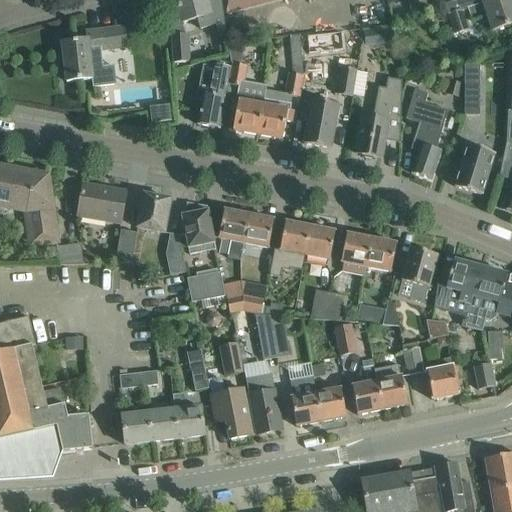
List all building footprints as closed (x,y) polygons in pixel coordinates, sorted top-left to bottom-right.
[(201,29),(216,25),(220,37),(228,35),(225,23),(221,0),(217,0),(207,3),(206,0),(175,0),(182,23),(198,19),(201,29)] [(222,0),(226,15),(282,0),(222,0)] [(428,0),(408,0),(412,12),(430,8),(428,0)] [(445,4),(449,15),(448,16),(454,35),(469,30),(463,11),(462,10),(468,9),(472,23),(487,18),(491,31),(501,28),(511,24),(511,0),(494,0),(487,3),(485,0),(465,0),(454,3),(453,1),(445,4)] [(102,67),(100,51),(106,50),(123,48),(122,29),(104,30),(86,32),(87,41),(62,44),(67,83),(91,80),(92,88),(116,85),(113,65),(102,67)] [(189,34),(171,35),(173,63),(190,62),(189,34)] [(511,58),(510,59),(508,111),(506,144),(500,174),(511,178),(511,194),(506,211),(511,212),(511,58)] [(233,132),(257,136),(266,91),(267,87),(244,82),(247,67),(232,64),(232,68),(231,68),(227,85),(238,87),(236,101),(232,101),(230,112),(236,113),(233,132)] [(219,129),(227,85),(231,68),(215,65),(209,95),(203,94),(198,125),(219,129)] [(356,71),(342,69),(337,95),(352,97),(356,71)] [(266,91),(257,136),(282,141),(286,122),(291,123),(293,112),(290,111),(291,105),(292,97),(300,99),(304,77),(288,75),(284,94),(266,91)] [(450,81),(446,94),(458,97),(462,84),(450,81)] [(478,115),(479,84),(464,84),(464,115),(478,115)] [(362,155),(364,158),(371,160),(374,157),(381,159),(385,137),(399,139),(399,144),(400,144),(402,92),(378,88),(373,118),(362,116),(355,154),(362,155)] [(427,94),(414,91),(406,119),(419,123),(411,148),(418,151),(411,174),(432,181),(441,152),(435,150),(448,111),(424,104),(427,94)] [(311,101),(304,144),(331,149),(339,106),(311,101)] [(494,154),(468,146),(455,187),(481,196),(494,154)] [(0,168),(0,207),(27,213),(32,246),(57,242),(48,178),(0,168)] [(82,193),(78,217),(121,225),(126,192),(83,185),(82,193)] [(137,229),(138,229),(164,234),(170,200),(144,195),(137,229)] [(182,217),(184,227),(190,256),(202,253),(200,247),(214,244),(207,207),(194,205),(192,215),(182,217)] [(243,245),(249,216),(224,211),(220,231),(219,240),(231,243),(228,258),(240,260),(243,245)] [(274,220),(249,216),(243,245),(268,249),(274,220)] [(274,250),(269,276),(280,278),(281,270),(288,271),(289,267),(302,270),(304,258),(310,228),(285,223),(280,251),(274,250)] [(335,233),(310,228),(304,258),(329,262),(335,233)] [(122,230),(116,263),(132,263),(137,233),(122,230)] [(341,264),(344,264),(343,273),(364,277),(366,269),(371,240),(347,235),(341,264)] [(396,245),(371,240),(366,269),(390,274),(396,245)] [(411,249),(405,268),(401,281),(415,285),(410,301),(422,305),(432,275),(437,256),(411,249)] [(84,254),(83,260),(88,263),(92,263),(96,259),(87,251),(84,254)] [(166,255),(168,265),(184,262),(182,253),(166,255)] [(472,297),(481,268),(454,261),(446,288),(438,286),(434,309),(464,317),(467,318),(472,297)] [(507,275),(481,268),(472,297),(467,318),(464,328),(478,331),(480,322),(485,324),(487,324),(494,323),(496,318),(511,321),(511,296),(502,294),(507,275)] [(192,303),(197,302),(203,301),(225,297),(223,287),(220,273),(187,280),(192,303)] [(310,320),(325,321),(330,294),(316,291),(310,320)] [(325,321),(338,322),(343,297),(330,294),(325,321)] [(243,295),(225,299),(229,315),(243,312),(246,313),(243,295)] [(263,300),(243,295),(246,313),(260,315),(263,300)] [(203,301),(197,302),(198,311),(206,309),(203,301)] [(262,317),(268,318),(283,319),(283,306),(271,304),(270,308),(264,307),(262,317)] [(358,321),(373,324),(376,308),(361,304),(358,321)] [(254,317),(264,361),(276,359),(268,318),(262,317),(254,317)] [(0,324),(0,439),(56,426),(63,453),(92,449),(89,416),(66,418),(63,401),(60,390),(43,394),(32,347),(35,346),(29,318),(0,324)] [(156,332),(188,326),(190,332),(197,331),(195,318),(155,325),(156,332)] [(268,318),(276,359),(291,356),(283,319),(268,318)] [(352,326),(334,329),(340,356),(357,353),(352,326)] [(400,328),(402,345),(419,343),(417,326),(400,328)] [(367,329),(369,340),(380,337),(378,327),(367,329)] [(83,338),(65,339),(65,349),(83,349),(83,338)] [(416,343),(403,346),(408,376),(422,374),(416,343)] [(220,348),(225,375),(242,372),(237,344),(220,348)] [(189,359),(191,368),(196,391),(208,388),(202,356),(189,359)] [(437,361),(439,370),(427,372),(433,401),(458,396),(450,358),(437,361)] [(374,373),(371,360),(362,362),(364,375),(374,373)] [(374,370),(377,383),(382,411),(407,406),(403,386),(399,365),(374,370)] [(489,365),(474,368),(479,390),(494,387),(489,365)] [(310,369),(312,378),(325,376),(323,366),(310,369)] [(157,372),(144,373),(119,376),(121,389),(158,385),(157,372)] [(247,380),(253,415),(256,435),(282,430),(278,410),(273,375),(247,380)] [(291,399),(292,408),(296,427),(321,423),(315,394),(312,378),(292,382),(295,398),(291,399)] [(211,397),(212,404),(216,424),(225,422),(229,440),(252,436),(243,390),(225,394),(223,384),(221,380),(218,379),(214,380),(211,382),(211,386),(213,396),(211,397)] [(352,387),(354,396),(357,416),(382,411),(377,383),(352,387)] [(340,389),(315,394),(321,423),(346,418),(340,389)] [(173,396),(174,411),(178,440),(204,437),(201,408),(185,409),(184,395),(173,396)] [(148,414),(151,443),(178,440),(174,411),(148,414)] [(121,417),(125,446),(151,443),(148,414),(121,417)] [(59,430),(0,443),(0,485),(55,482),(65,456),(59,430)] [(511,511),(511,454),(485,459),(489,479),(494,511),(511,511)] [(434,469),(437,487),(439,487),(443,511),(473,511),(468,482),(460,484),(456,465),(434,469)] [(441,511),(437,487),(434,469),(409,473),(361,482),(366,511),(319,511),(319,509),(300,511),(441,511)]
